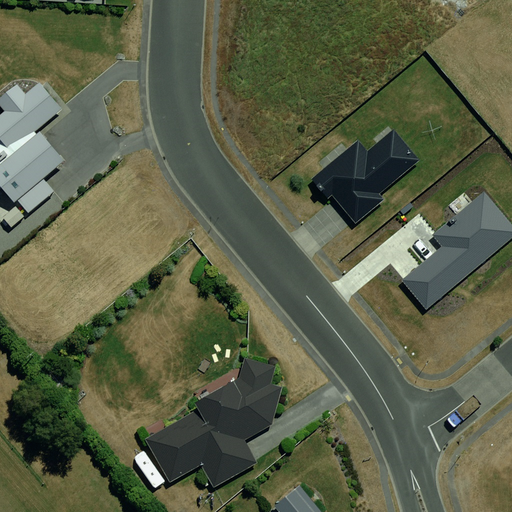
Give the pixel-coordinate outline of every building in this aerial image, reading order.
[(0,196),(8,190),(28,214),(60,192),(50,178),(70,163),(42,123),(57,111),(41,86),(31,93),(24,83),(0,100),(0,104),(5,111),(0,114),(0,196)] [(302,178),(339,226),(380,195),(375,188),(413,159),(391,130),(363,150),(355,139),(302,178)] [(438,244),(394,277),(417,308),(511,234),(511,231),(480,186),(425,226),(438,244)] [(194,408),(138,441),(161,482),(196,462),(210,486),(254,460),(241,437),(270,421),(242,373),(191,403),(194,408)] [(315,511),(288,480),(262,502),(270,511),(315,511)]
